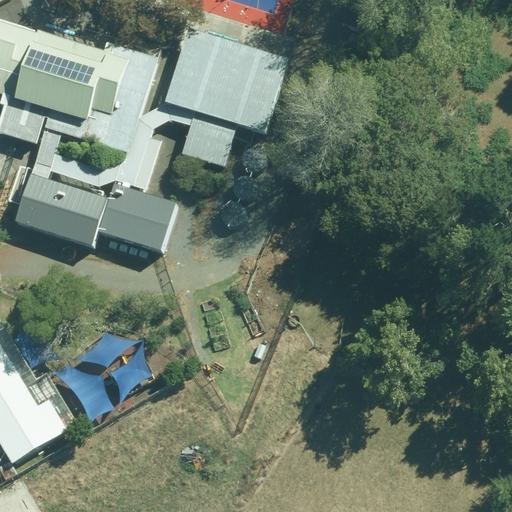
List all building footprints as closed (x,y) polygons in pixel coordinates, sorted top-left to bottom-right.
[(0,101),(3,103),(0,113),(0,137),(37,151),(31,172),(107,195),(123,157),(155,61),(108,44),(104,56),(0,23),(0,101)] [(284,59),(181,29),(157,109),(191,119),(181,151),(223,164),(233,132),(260,139),(284,59)] [(107,201),(30,178),(14,232),(91,255),(107,201)] [(230,179),(214,230),(242,238),(257,188),(230,179)] [(180,205),(118,186),(103,237),(165,255),(180,205)] [(66,441),(0,327),(0,469),(4,476),(66,441)]
